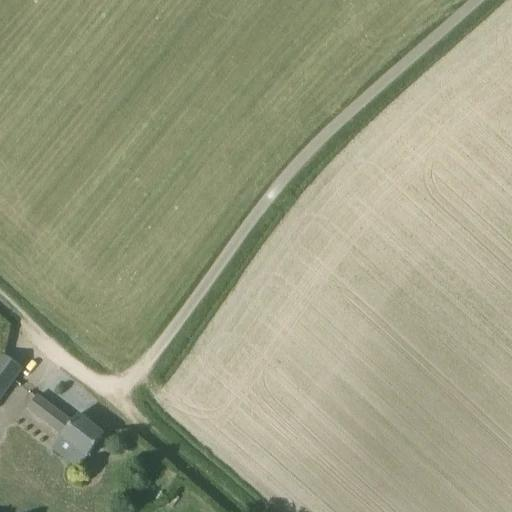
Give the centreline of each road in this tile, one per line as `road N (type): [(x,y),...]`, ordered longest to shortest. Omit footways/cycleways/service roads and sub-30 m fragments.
road 1 (unclassified): [(115,398),(270,192),(477,0)]
road 2 (track): [(238,511),(115,398)]
road 3 (track): [(0,291),(115,398)]
